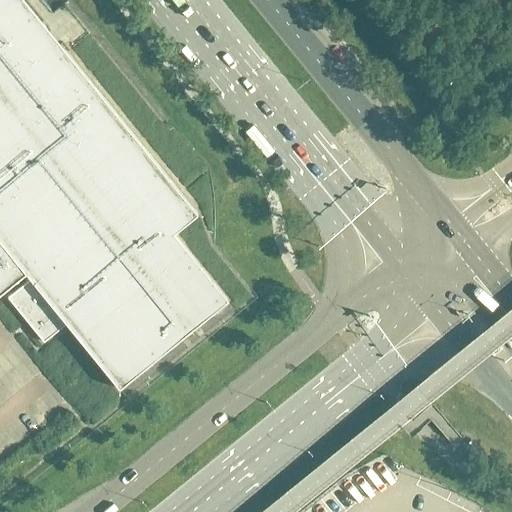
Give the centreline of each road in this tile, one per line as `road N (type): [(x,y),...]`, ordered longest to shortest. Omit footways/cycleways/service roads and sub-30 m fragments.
road 1 (primary): [(400,263),(94,511)]
road 2 (primary): [(188,0),(400,263)]
road 3 (primary): [(192,511),(435,307)]
road 4 (primary): [(450,220),(270,0)]
road 5 (trunk): [(435,307),(511,401)]
